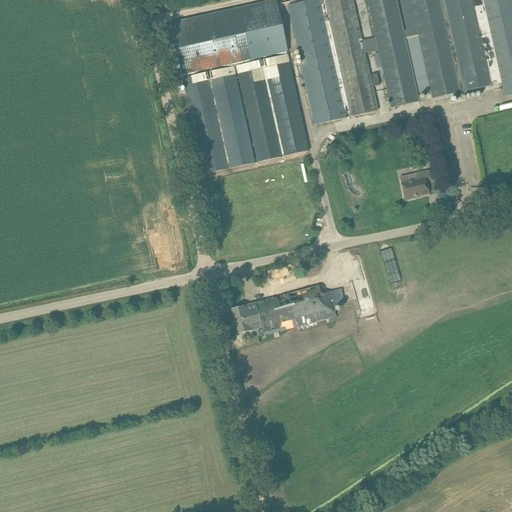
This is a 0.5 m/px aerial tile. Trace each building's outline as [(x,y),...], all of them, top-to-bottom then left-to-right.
[(276,0),(170,24),(182,75),(194,73),(195,76),(205,73),(287,55),(286,52),(287,52),(276,0)] [(314,0),(288,6),(314,125),(340,120),(314,0)] [(352,0),(315,0),(314,0),(340,120),(346,118),(345,115),(349,114),(350,117),(377,111),(364,52),(377,48),(375,38),(362,41),(352,0)] [(404,36),(403,32),(395,0),(366,0),(375,38),(377,48),(391,108),(419,102),(405,39),(404,36)] [(472,0),(409,0),(416,28),(403,32),(404,36),(405,39),(418,36),(432,99),(492,86),(472,0)] [(511,0),(472,0),(492,86),(500,84),(503,97),(511,95),(511,0)] [(287,55),(237,67),(257,163),(309,151),(287,55)] [(195,76),(182,78),(203,175),(255,163),(234,67),(205,73),(195,76)] [(437,182),(434,173),(434,170),(416,174),(418,180),(401,184),(404,201),(415,199),(415,197),(428,194),(426,185),(437,182)] [(154,253),(170,250),(169,244),(177,243),(173,219),(149,223),(154,253)] [(341,289),(336,290),(321,294),(319,286),(231,310),(237,335),(257,330),(259,337),(336,317),(334,308),(345,305),(344,300),(341,289)]
